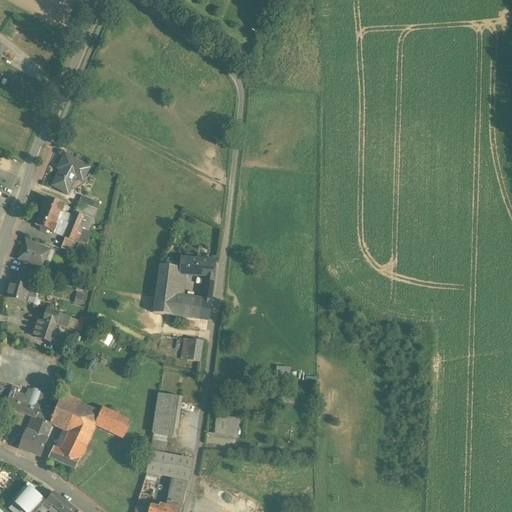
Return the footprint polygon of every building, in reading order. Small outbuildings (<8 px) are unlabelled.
[(88,169),(65,156),(57,171),(59,172),(52,187),(66,195),(71,186),(67,185),(73,173),(83,178),(88,169)] [(99,203),(81,197),(79,203),(96,210),(99,203)] [(65,207),(47,200),(41,213),(57,219),(59,213),(62,214),(62,213),(65,207)] [(96,210),(79,203),(76,211),(93,218),(96,210)] [(57,219),(41,213),(35,227),(54,234),(56,227),(54,226),(57,219)] [(73,217),(62,213),(62,214),(59,213),(57,219),(70,225),(73,217)] [(83,216),(75,213),(73,217),(70,225),(78,229),(83,216)] [(90,220),(83,216),(78,229),(86,232),(90,220)] [(70,225),(57,219),(54,226),(56,227),(54,234),(65,239),(70,225)] [(78,229),(70,225),(65,239),(73,242),(78,229)] [(86,232),(78,229),(73,242),(79,244),(77,250),(81,251),(85,243),(89,233),(86,232)] [(73,242),(65,239),(61,249),(75,255),(77,250),(79,244),(73,242)] [(36,246),(25,242),(18,261),(41,269),(47,254),(34,249),(36,246)] [(189,259),(181,258),(180,263),(178,263),(177,268),(177,273),(188,274),(189,259)] [(215,262),(189,259),(188,274),(188,275),(207,276),(213,277),(215,262)] [(168,267),(159,266),(153,314),(171,317),(174,297),(177,273),(177,268),(168,267)] [(32,271),(21,267),(19,274),(30,276),(32,271)] [(30,276),(19,274),(16,282),(21,283),(32,286),(34,277),(30,276)] [(213,277),(207,276),(205,292),(211,293),(213,280),(213,277)] [(28,288),(10,283),(6,299),(24,304),(26,296),(28,288)] [(38,291),(28,288),(26,296),(35,299),(38,291)] [(83,306),(86,295),(78,292),(75,303),(83,306)] [(211,293),(205,292),(203,301),(210,302),(211,293)] [(203,301),(174,297),(171,317),(207,321),(210,302),(203,301)] [(43,322),(38,320),(32,337),(50,343),(55,326),(58,317),(59,317),(59,315),(47,311),(43,322)] [(69,318),(59,315),(59,317),(58,317),(55,326),(67,329),(68,328),(66,328),(69,318)] [(202,342),(184,340),(181,361),(199,363),(202,342)] [(32,392),(28,390),(25,398),(16,394),(17,390),(12,388),(8,399),(39,410),(44,396),(32,392)] [(179,398),(159,394),(153,435),(165,437),(172,438),(179,398)] [(312,395),(281,394),(280,406),(311,408),(312,395)] [(74,404),(61,398),(50,424),(49,424),(51,425),(62,430),(74,404)] [(8,399),(4,409),(13,413),(13,411),(36,419),(39,410),(8,399)] [(100,414),(74,404),(62,430),(68,433),(88,441),(95,427),(100,414)] [(131,422),(103,409),(100,414),(95,427),(123,440),(131,422)] [(54,415),(39,410),(36,419),(50,424),(54,415)] [(238,420),(217,417),(215,434),(236,436),(238,420)] [(49,424),(34,419),(32,424),(30,423),(27,432),(46,440),(51,425),(49,424)] [(27,432),(26,432),(19,450),(40,457),(46,440),(27,432)] [(88,441),(68,433),(59,453),(59,455),(56,463),(75,470),(88,441)] [(165,437),(153,435),(149,454),(161,456),(165,437)] [(242,455),(257,456),(257,449),(242,448),(242,455)] [(52,451),(48,460),(56,463),(59,455),(59,453),(52,451)] [(191,462),(173,458),(161,456),(149,454),(146,474),(156,476),(172,478),(187,481),(191,462)] [(156,476),(146,474),(145,476),(140,494),(152,497),(156,476)] [(187,481),(172,478),(167,503),(171,504),(170,508),(181,511),(183,503),(187,481)] [(34,489),(28,484),(24,489),(23,489),(15,500),(19,502),(16,506),(23,511),(28,511),(40,499),(35,494),(32,492),(34,489)] [(40,499),(28,511),(36,511),(46,501),(36,493),(35,494),(40,499)] [(46,501),(53,507),(54,508),(61,499),(53,493),(46,501)] [(76,511),(61,499),(54,508),(58,511),(76,511)] [(46,501),(36,511),(44,511),(46,510),(47,511),(48,511),(53,507),(46,501)]
